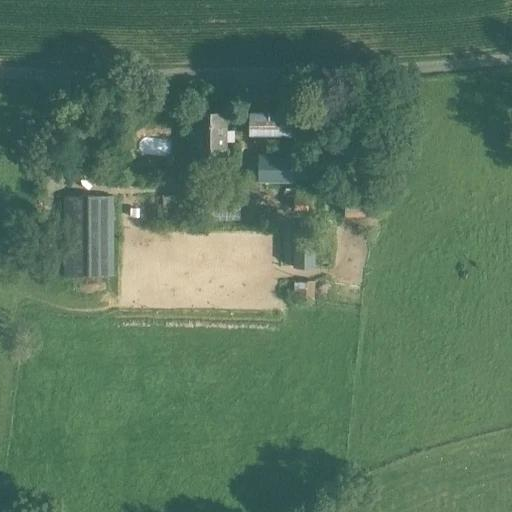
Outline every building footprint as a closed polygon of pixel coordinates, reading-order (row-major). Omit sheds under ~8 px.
[(195,114),(195,162),(227,162),(227,114),(195,114)] [(305,115),(250,114),(250,135),(305,136),(305,115)] [(346,114),(345,135),(372,135),(373,114),(346,114)] [(154,131),(151,145),(180,149),(182,135),(154,131)] [(261,157),(260,181),(294,182),(295,159),(261,157)] [(294,192),(294,212),(308,212),(308,210),(314,209),(314,196),(308,196),(309,191),(294,192)] [(211,195),(212,225),(226,225),(226,208),(241,208),(241,195),(211,195)] [(345,218),(366,219),(367,198),(346,197),(345,218)] [(65,198),(65,278),(113,278),(113,198),(65,198)] [(295,231),(294,268),(315,269),(316,232),(295,231)] [(299,281),(297,299),(314,301),(315,283),(299,281)]
